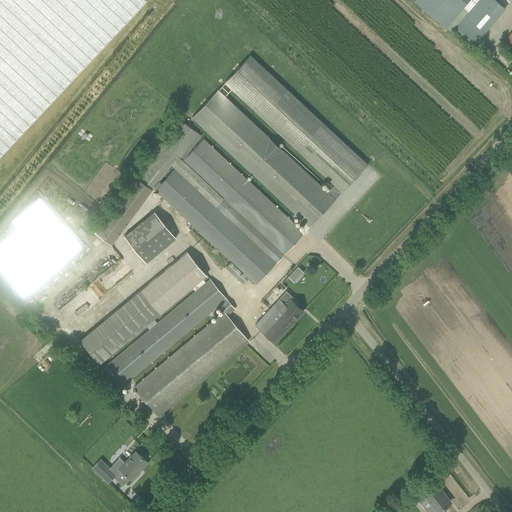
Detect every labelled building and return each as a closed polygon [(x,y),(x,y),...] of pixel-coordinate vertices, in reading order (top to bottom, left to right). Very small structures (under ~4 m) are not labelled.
[(0,0),(0,155),(145,0),(0,0)] [(415,0),(414,1),(446,28),(469,0),(415,0)] [(469,0),(462,9),(446,28),(447,29),(450,32),(452,30),(454,27),(474,44),(505,8),(495,0),(469,0)] [(250,54),(224,82),(334,185),(328,192),(335,199),(367,164),(358,156),(250,54)] [(191,152),(190,152),(201,135),(178,118),(110,210),(94,231),(112,245),(128,223),(146,199),(153,189),(157,193),(244,273),(243,274),(231,262),(226,267),(239,279),(244,284),(249,277),(256,284),(304,233),(335,199),(328,192),(327,192),(225,96),(218,90),(218,89),(192,117),(305,223),(300,229),(296,226),(289,219),(204,141),(202,139),(191,152)] [(120,237),(144,264),(173,238),(150,211),(120,237)] [(79,339),(99,363),(207,276),(187,251),(79,339)] [(298,267),(289,277),(294,282),(303,272),(298,267)] [(99,275),(92,283),(99,289),(106,281),(99,275)] [(227,315),(234,309),(210,280),(113,361),(113,360),(103,368),(121,388),(130,381),(165,351),(219,306),(223,312),(133,387),(157,416),(248,340),(227,315)] [(279,299),(255,324),(267,335),(274,342),(303,311),(291,299),(293,297),(287,291),(279,299)] [(114,463),(110,467),(116,474),(114,476),(123,484),(129,478),(131,480),(147,462),(140,455),(135,450),(124,462),(119,467),(114,463)] [(93,467),(109,482),(114,476),(116,474),(101,459),(93,467)] [(437,486),(429,492),(426,495),(423,492),(417,497),(428,511),(437,511),(449,503),(442,494),(443,493),(437,486)]
